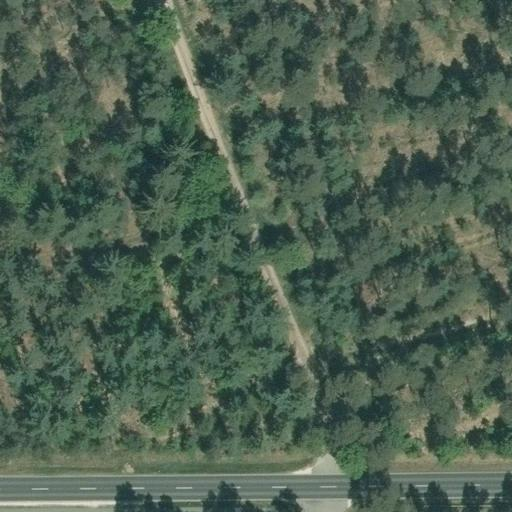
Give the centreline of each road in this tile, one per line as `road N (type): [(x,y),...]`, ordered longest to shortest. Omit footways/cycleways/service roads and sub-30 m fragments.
road 1 (track): [(342,511),(346,489),(175,0)]
road 2 (tertiary): [(0,491),(511,488)]
